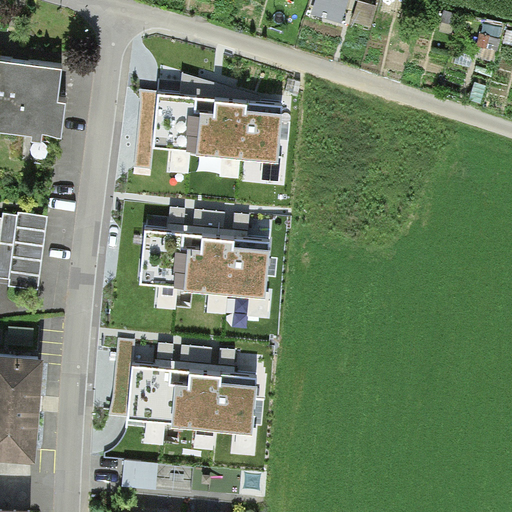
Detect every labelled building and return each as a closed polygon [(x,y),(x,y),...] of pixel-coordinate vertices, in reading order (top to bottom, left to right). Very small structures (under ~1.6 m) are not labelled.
[(346,22),(352,0),(317,0),(314,13),(346,22)] [(367,0),(361,0),(356,19),(374,24),(380,4),(367,0)] [(0,125),(0,123),(33,127),(33,132),(41,132),(42,124),(63,126),(68,90),(59,89),(63,56),(1,48),(2,39),(0,38),(0,125)] [(270,91),(275,60),(227,51),(221,82),(270,91)] [(292,97),(143,85),(134,188),(284,200),(292,97)] [(3,215),(0,214),(0,273),(11,275),(9,282),(37,286),(47,213),(19,209),(17,212),(3,210),(3,215)] [(234,233),(146,223),(140,277),(263,290),(268,244),(233,240),(234,233)] [(111,409),(128,411),(133,359),(135,337),(119,336),(115,392),(111,409)] [(0,342),(0,444),(36,447),(40,401),(44,346),(0,342)] [(259,373),(133,359),(128,411),(127,423),(144,425),(144,431),(166,434),(167,421),(194,424),(192,438),(216,441),(218,426),(233,428),(231,443),(258,446),(260,423),(253,422),(259,373)] [(125,456),(123,481),(192,489),(195,463),(125,456)] [(30,511),(31,502),(0,501),(0,511),(30,511)]
